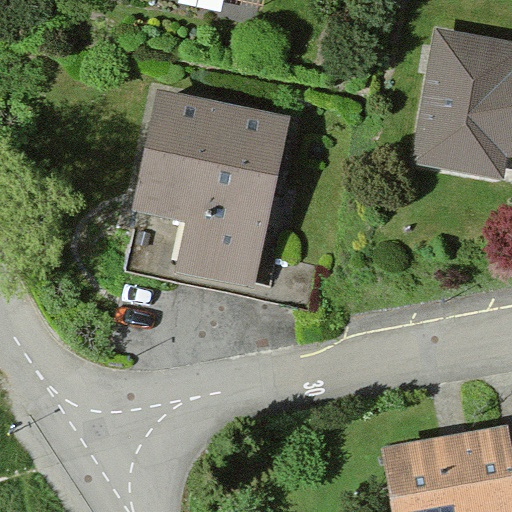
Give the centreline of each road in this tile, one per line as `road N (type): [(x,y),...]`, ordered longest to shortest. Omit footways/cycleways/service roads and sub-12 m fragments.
road 1 (residential): [(77,427),(261,380),(511,333)]
road 2 (residential): [(77,427),(0,316)]
